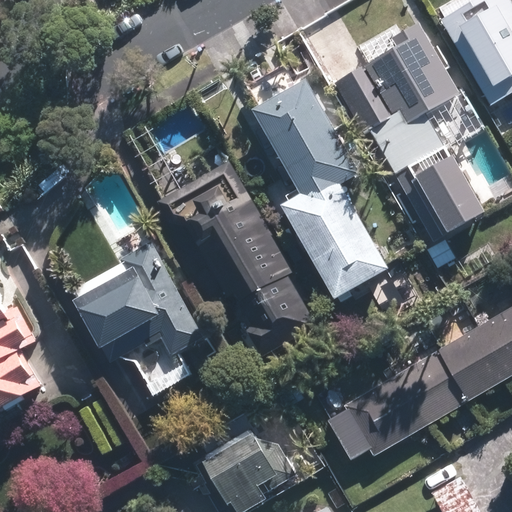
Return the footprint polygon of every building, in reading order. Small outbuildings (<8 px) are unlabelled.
[(511,0),(481,0),(446,20),(495,106),(511,96),(511,0)] [(459,92),(420,23),(393,39),(398,48),(337,82),(366,133),(371,130),(394,171),(386,175),(427,246),(484,213),(426,111),(459,92)] [(365,167),(310,72),(256,104),(305,188),(286,199),(339,291),(393,260),(345,178),(365,167)] [(161,196),(173,218),(189,222),(233,293),(242,287),(246,295),(243,297),(257,318),(250,322),(269,352),(319,321),(291,273),(296,270),(231,156),(161,196)] [(211,330),(156,235),(123,254),(130,266),(81,295),(117,356),(166,328),(178,350),(211,330)] [(461,261),(447,239),(422,255),(436,277),(461,261)] [(0,414),(9,410),(11,412),(49,389),(26,350),(42,341),(27,317),(19,322),(18,320),(0,290),(0,414)] [(511,308),(349,404),(351,409),(329,422),(350,459),(373,447),(377,455),(511,375),(511,308)] [(294,406),(307,399),(299,384),(286,392),(294,406)] [(299,474),(281,444),(263,441),(259,434),(252,438),(250,435),(198,465),(215,493),(211,495),(221,511),(249,511),(271,499),(268,493),(299,474)] [(484,511),(465,476),(434,493),(444,511),(484,511)]
